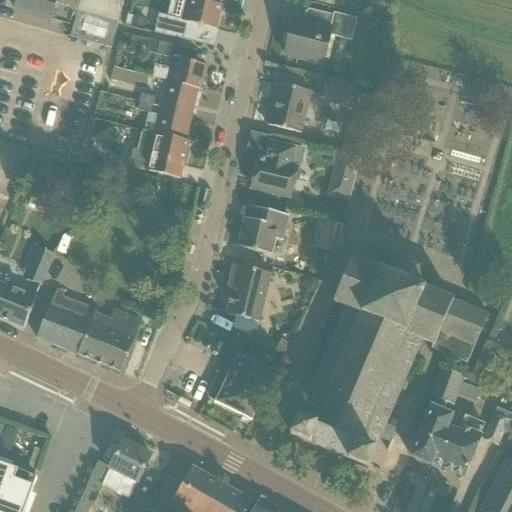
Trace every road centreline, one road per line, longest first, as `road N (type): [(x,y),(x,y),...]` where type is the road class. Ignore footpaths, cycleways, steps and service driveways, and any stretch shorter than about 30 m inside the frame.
road 1 (residential): [(135,413),(192,295),(266,0)]
road 2 (secondary): [(135,413),(0,348)]
road 3 (secondary): [(316,511),(191,443)]
